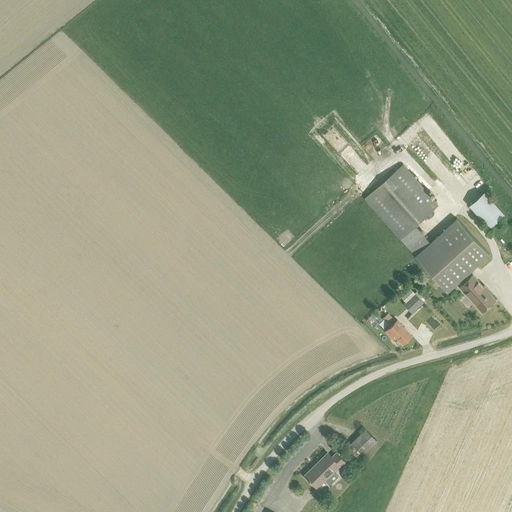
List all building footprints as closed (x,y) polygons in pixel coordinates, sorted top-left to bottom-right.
[(437,205),(402,165),(364,198),(415,256),(432,240),(417,223),(437,205)] [(469,205),(489,227),(504,214),(484,191),(469,205)] [(457,218),(432,240),(415,256),(447,292),(489,254),(457,218)] [(482,311),(494,300),(472,275),(459,286),(482,311)] [(414,293),(403,304),(412,312),(423,302),(414,293)] [(367,318),(374,325),(382,318),(375,311),(367,318)] [(396,337),(403,344),(412,336),(396,319),(384,331),(393,340),(396,337)] [(347,446),(359,458),(376,441),(365,429),(347,446)] [(317,488),(325,480),(329,484),(339,476),(334,471),(339,465),(342,467),(346,463),(336,453),(331,457),(327,452),(304,475),(317,488)]
